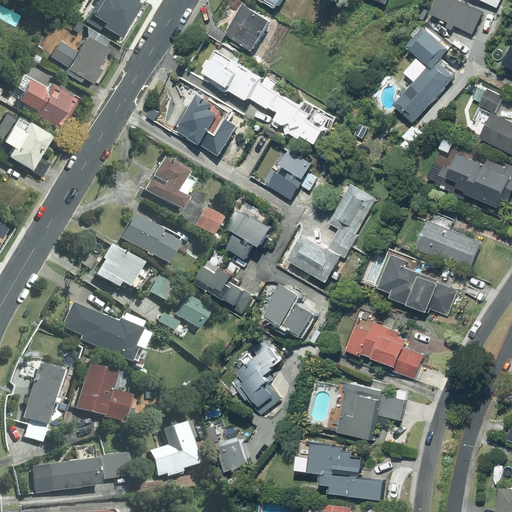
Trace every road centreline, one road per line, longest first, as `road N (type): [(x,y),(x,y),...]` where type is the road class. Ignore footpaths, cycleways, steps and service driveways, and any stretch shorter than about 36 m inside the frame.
road 1 (residential): [(181,0),(0,306)]
road 2 (residential): [(419,511),(446,396),(511,287)]
road 3 (residential): [(511,348),(472,430),(456,511)]
